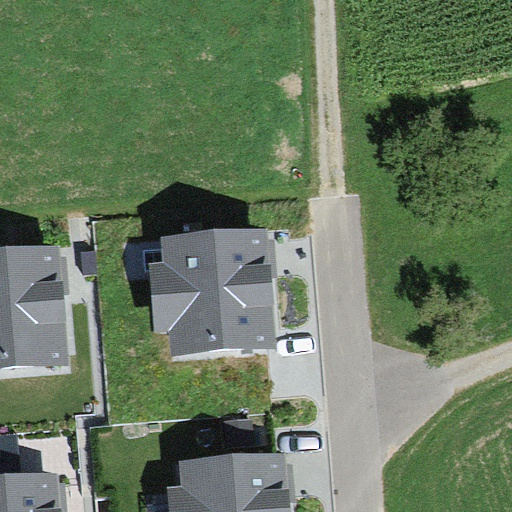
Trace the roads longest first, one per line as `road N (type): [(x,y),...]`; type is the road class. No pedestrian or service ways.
road 1 (residential): [(359,511),(333,192)]
road 2 (track): [(333,192),(324,0)]
road 3 (track): [(511,349),(351,399)]
